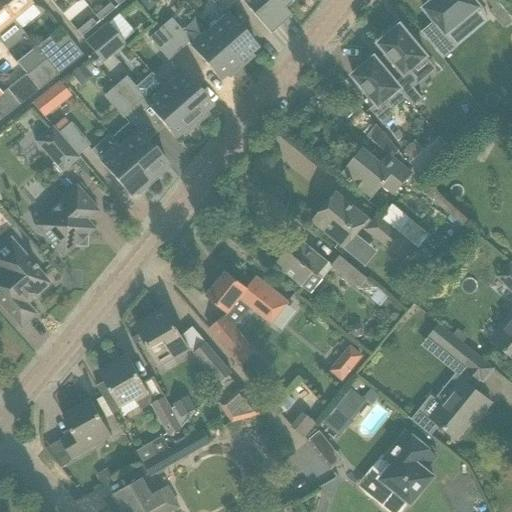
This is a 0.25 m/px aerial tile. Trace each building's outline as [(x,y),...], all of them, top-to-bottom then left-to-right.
[(30,3),(28,0),(0,0),(0,5),(11,19),(31,3),(30,3)] [(77,0),(48,0),(61,14),(77,0)] [(210,0),(221,11),(232,1),(230,0),(210,0)] [(268,0),(263,5),(280,25),(290,16),(284,8),(293,0),(268,0)] [(481,7),(475,0),(433,0),(424,8),(435,21),(422,32),(444,58),(458,47),(448,34),(481,7)] [(489,10),(505,28),(511,21),(511,4),(508,0),(486,0),(493,7),(489,10)] [(109,3),(101,10),(106,15),(113,9),(109,3)] [(0,5),(0,28),(2,27),(10,37),(19,30),(11,19),(0,5)] [(280,25),(263,5),(253,14),(270,34),(280,25)] [(106,15),(101,10),(94,16),(99,21),(106,15)] [(226,12),(207,29),(240,67),(252,56),(250,54),(256,48),(226,12)] [(90,19),(83,25),(88,30),(95,24),(90,19)] [(170,20),(159,29),(177,50),(187,41),(170,20)] [(94,53),(89,58),(96,66),(123,43),(107,23),(84,42),(94,53)] [(88,30),(83,25),(76,31),(80,36),(88,30)] [(425,57),(400,26),(397,29),(394,25),(383,34),(386,38),(378,45),(385,54),(377,61),(374,58),(373,59),(398,90),(413,107),(423,99),(413,88),(415,86),(416,77),(410,70),(425,57)] [(177,50),(159,29),(149,39),(167,59),(177,50)] [(240,67),(207,29),(187,46),(219,80),(226,74),(228,77),(240,67)] [(35,47),(46,61),(56,74),(81,55),(65,35),(53,44),(48,38),(35,47)] [(398,90),(373,59),(372,60),(369,56),(358,65),(361,69),(353,76),(376,104),(369,109),(383,125),(392,117),(393,109),(386,100),(398,90)] [(46,61),(26,76),(37,90),(56,74),(46,61)] [(181,71),(162,87),(195,125),(207,114),(205,112),(211,106),(181,71)] [(25,74),(6,89),(18,104),(37,90),(26,76),(25,74)] [(125,78),(114,87),(132,108),(143,98),(125,78)] [(58,81),(32,102),(43,117),(70,96),(58,81)] [(132,108),(114,87),(104,96),(122,117),(132,108)] [(195,125),(162,87),(144,104),(174,138),(181,132),(183,135),(195,125)] [(6,89),(0,93),(0,118),(18,104),(6,89)] [(110,138),(117,146),(150,183),(162,172),(160,170),(166,164),(130,121),(110,138)] [(70,124),(60,133),(77,153),(87,144),(70,124)] [(377,126),(367,138),(388,155),(390,157),(398,150),(387,137),(377,126)] [(77,153),(60,133),(58,135),(51,127),(35,141),(61,172),(77,157),(75,155),(77,153)] [(460,137),(448,147),(454,155),(455,156),(467,146),(460,137)] [(440,138),(409,164),(423,180),(454,155),(448,147),(440,138)] [(150,183),(117,146),(99,162),(129,196),(136,190),(138,193),(150,183)] [(342,174),(357,186),(372,198),(383,185),(394,195),(411,174),(390,157),(388,155),(381,164),(362,149),(342,174)] [(87,221),(98,212),(75,186),(58,201),(59,202),(33,225),(61,257),(74,247),(79,247),(87,240),(87,235),(94,229),(87,221)] [(312,221),(344,248),(367,220),(335,193),(312,221)] [(364,230),(394,254),(395,253),(405,262),(416,248),(376,215),(364,230)] [(275,265),(290,278),(301,287),(302,286),(310,293),(322,279),(318,276),(328,262),(303,242),(295,252),(289,248),(275,265)] [(0,303),(20,326),(34,314),(25,305),(30,301),(28,300),(35,295),(38,295),(44,289),(45,286),(48,283),(34,268),(18,250),(13,243),(0,253),(0,303)] [(366,279),(339,256),(330,268),(357,290),(366,279)] [(495,276),(511,293),(511,263),(510,262),(495,276)] [(240,299),(271,324),(288,303),(255,277),(246,288),(225,272),(205,297),(227,314),(240,299)] [(165,309),(136,326),(145,343),(153,357),(167,349),(172,358),(188,349),(165,309)] [(511,313),(490,340),(511,357),(511,313)] [(255,353),(225,317),(209,329),(240,366),(255,353)] [(351,327),(350,334),(355,338),(361,335),(362,329),(357,325),(351,327)] [(440,325),(429,338),(450,355),(462,365),(463,366),(467,368),(483,380),(483,379),(484,380),(492,370),(493,369),(474,353),(440,325)] [(193,353),(219,384),(232,373),(206,343),(193,353)] [(348,347),(339,359),(351,369),(361,357),(348,347)] [(121,410),(124,415),(139,406),(137,403),(150,395),(127,355),(99,371),(121,410)] [(451,395),(431,419),(457,439),(487,401),(472,389),(480,379),(483,382),(484,380),(483,379),(483,380),(467,368),(463,366),(462,365),(455,373),(443,389),(451,395)] [(223,387),(230,396),(239,389),(232,380),(223,387)] [(230,396),(221,404),(232,422),(262,413),(241,387),(239,389),(230,396)] [(370,389),(364,397),(372,404),(379,396),(370,389)] [(151,404),(168,435),(181,428),(171,410),(164,397),(151,404)] [(174,408),(171,410),(181,428),(195,412),(187,397),(173,405),(174,408)] [(72,433),(60,440),(71,459),(89,450),(94,447),(88,436),(105,426),(100,418),(91,400),(62,416),(72,433)] [(335,407),(323,422),(340,436),(352,420),(335,407)] [(302,410),(294,427),(307,433),(315,416),(302,410)] [(216,429),(219,440),(245,433),(242,422),(216,429)] [(143,465),(150,477),(211,443),(203,430),(143,465)] [(422,468),(425,464),(426,465),(434,454),(406,431),(383,459),(391,466),(380,480),(393,491),(381,506),(389,511),(399,511),(408,502),(411,505),(433,477),(422,468)] [(317,432),(307,440),(319,455),(329,447),(317,432)] [(119,511),(172,511),(180,508),(168,487),(151,496),(142,479),(130,485),(113,495),(121,510),(119,511)]
